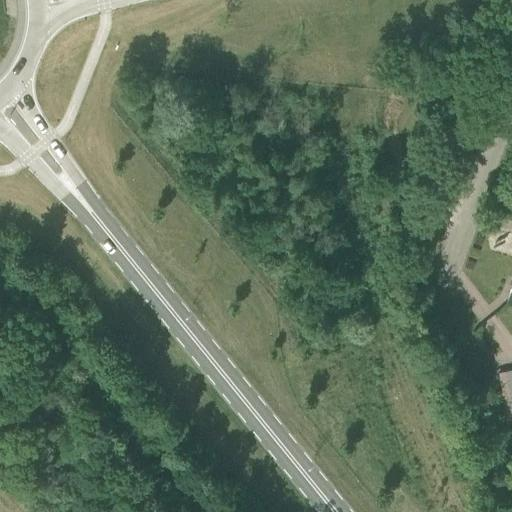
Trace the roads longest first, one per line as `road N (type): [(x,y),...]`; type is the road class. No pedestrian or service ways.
road 1 (primary): [(339,511),(94,214)]
road 2 (unclassified): [(441,281),(492,137),(511,107)]
road 3 (primary): [(94,214),(15,78)]
road 4 (primary): [(0,132),(94,214)]
